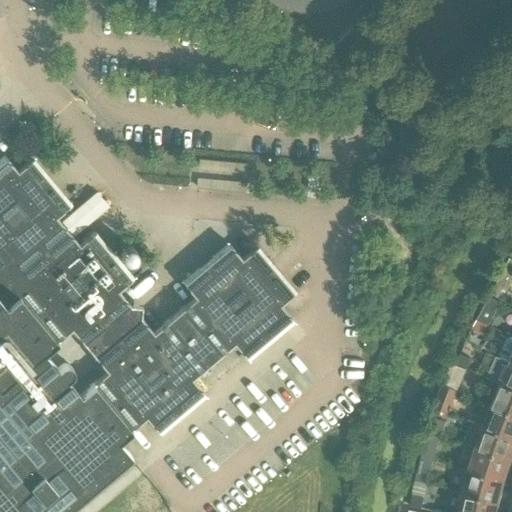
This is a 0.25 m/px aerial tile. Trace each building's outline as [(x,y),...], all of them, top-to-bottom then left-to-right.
[(0,511),(61,511),(66,508),(127,456),(129,455),(129,456),(130,455),(117,440),(145,417),(155,428),(154,429),(157,432),(204,393),(201,390),(200,390),(190,378),(202,369),(207,366),(206,365),(217,356),(218,356),(222,353),(221,352),(233,343),(243,354),(242,355),(245,358),(292,319),(289,315),(289,316),(279,304),(290,294),(291,295),(294,292),(255,245),(251,248),(252,249),(240,258),(231,247),(228,243),(181,282),(184,286),(185,285),(195,297),(183,307),(183,306),(178,310),(179,310),(168,320),(168,319),(163,323),(164,323),(152,333),(142,321),(143,321),(140,317),(141,306),(130,305),(127,301),(126,302),(117,290),(128,280),(129,281),(132,278),(93,231),(89,234),(90,235),(78,245),(68,233),(69,233),(65,228),(64,228),(55,217),(66,207),(67,207),(70,204),(31,158),(27,161),(28,161),(16,171),(6,160),(7,159),(4,155),(0,158),(0,511)] [(247,166),(200,163),(200,173),(247,177),(247,166)] [(246,185),(199,181),(198,192),(245,195),(246,185)] [(488,297),(478,318),(489,324),(499,303),(488,297)] [(489,324),(478,318),(472,329),(482,334),(487,325),(488,326),(489,324)] [(462,349),(456,365),(464,369),(470,371),(476,355),(462,349)] [(451,362),(443,384),(456,390),(464,369),(456,365),(451,362)] [(511,363),(511,362),(500,383),(511,388),(511,363)] [(511,388),(500,383),(492,405),(511,412),(511,388)] [(456,390),(443,384),(439,394),(438,394),(433,408),(449,413),(453,400),(452,399),(456,390)] [(483,425),(483,427),(511,436),(511,412),(492,405),(483,425)] [(429,433),(429,434),(439,437),(443,425),(432,421),(428,433),(429,433)] [(511,436),(483,427),(475,448),(509,459),(510,456),(511,455),(511,436)] [(429,434),(422,457),(431,460),(432,460),(439,437),(429,434)] [(475,448),(468,470),(502,479),(505,470),(508,469),(510,462),(508,460),(509,459),(475,448)] [(431,460),(422,457),(416,480),(425,483),(431,460)] [(468,470),(462,492),(496,500),(496,499),(500,498),(502,491),(499,489),(502,479),(468,470)] [(462,492),(457,511),(493,511),(497,511),(498,504),(496,502),(496,500),(462,492)] [(410,505),(421,508),(423,496),(412,494),(410,505)]
